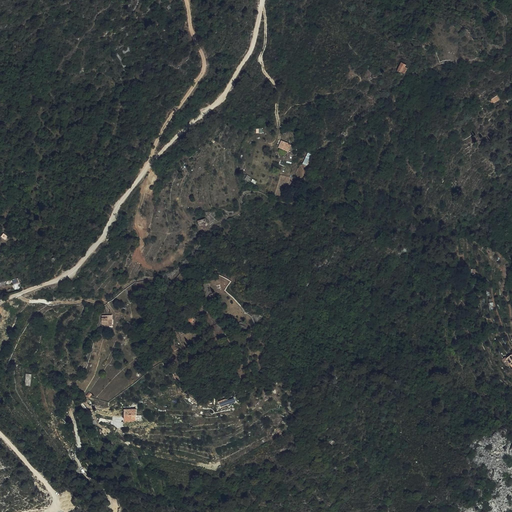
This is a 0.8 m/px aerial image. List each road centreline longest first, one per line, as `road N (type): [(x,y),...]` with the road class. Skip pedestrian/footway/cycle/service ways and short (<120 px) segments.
road 1 (track): [(0,301),(78,266),(135,181),(223,96),(252,45),(261,0)]
road 2 (track): [(17,295),(105,302),(130,282),(174,276),(210,225),(238,213),(245,192),(262,195)]
road 3 (track): [(152,163),(159,136),(202,72),(185,0)]
road 4 (track): [(112,503),(78,460),(68,404),(79,397),(96,418)]
road 5 (track): [(261,3),(261,57),(277,91),(277,128)]
